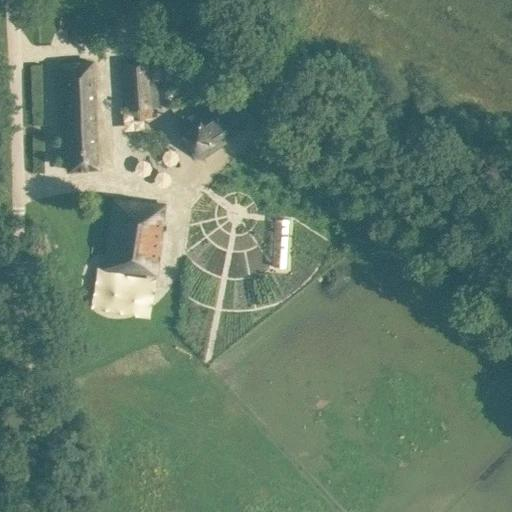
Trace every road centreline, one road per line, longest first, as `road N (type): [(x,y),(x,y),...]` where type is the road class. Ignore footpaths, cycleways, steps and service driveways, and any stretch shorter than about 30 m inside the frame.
road 1 (track): [(511,297),(174,0)]
road 2 (track): [(35,511),(19,249)]
road 3 (unclassified): [(10,0),(19,249)]
